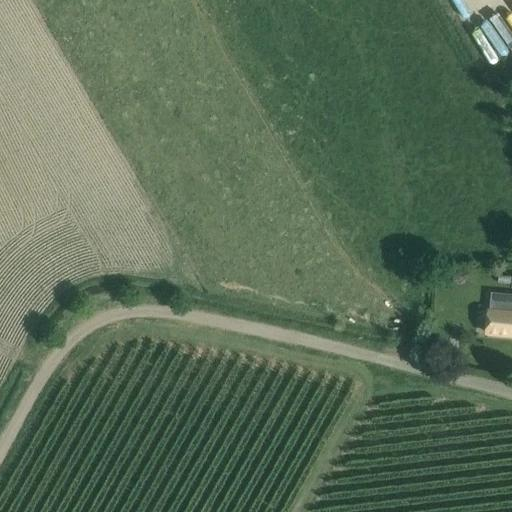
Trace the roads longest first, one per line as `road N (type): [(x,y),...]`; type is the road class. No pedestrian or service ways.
road 1 (track): [(0,450),(55,357),(86,329),(127,313),(184,315),(392,364)]
road 2 (unclassified): [(392,364),(511,393)]
